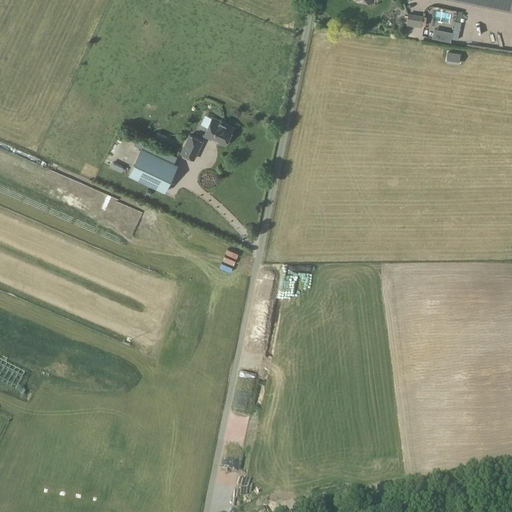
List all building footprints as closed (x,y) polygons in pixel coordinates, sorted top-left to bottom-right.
[(511,0),(455,0),(511,12),(511,0)] [(449,25),(448,9),(420,9),(420,15),(402,15),(402,28),(421,28),(421,25),(449,25)] [(204,135),(212,139),(213,138),(218,140),(218,141),(225,145),(234,127),(213,117),(204,135)] [(167,137),(157,132),(154,140),(163,145),(167,137)] [(181,153),(194,159),(203,141),(190,135),(181,153)] [(142,148),(129,175),(165,192),(178,165),(142,148)] [(168,232),(172,223),(150,212),(146,222),(168,232)]
